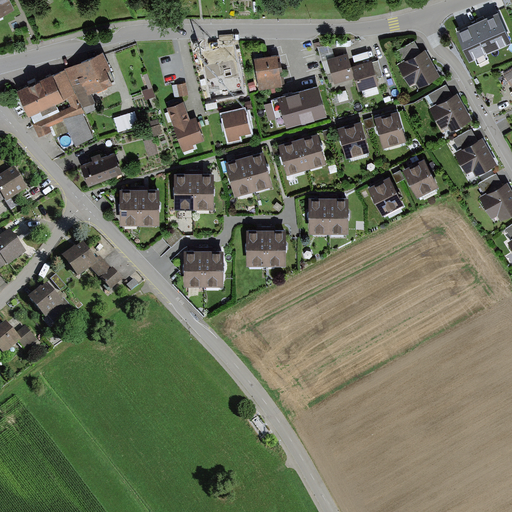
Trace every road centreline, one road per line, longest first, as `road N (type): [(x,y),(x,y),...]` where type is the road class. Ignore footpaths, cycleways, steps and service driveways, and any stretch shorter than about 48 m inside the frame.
road 1 (unclassified): [(0,66),(135,33),(367,27),(424,14)]
road 2 (unclassified): [(330,511),(255,387),(83,203)]
road 3 (track): [(0,404),(151,274)]
road 4 (residential): [(424,14),(436,46),(511,162)]
road 5 (residential): [(0,296),(83,203)]
